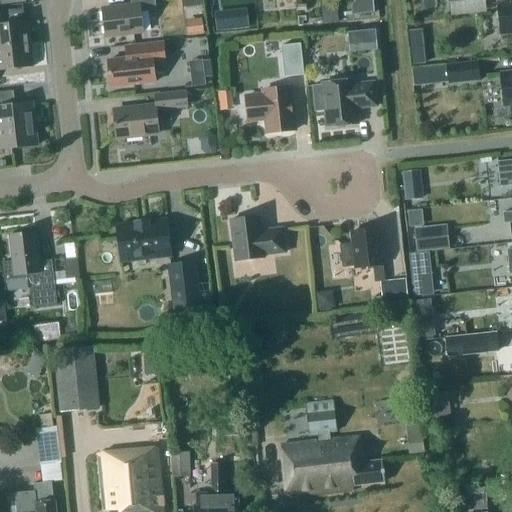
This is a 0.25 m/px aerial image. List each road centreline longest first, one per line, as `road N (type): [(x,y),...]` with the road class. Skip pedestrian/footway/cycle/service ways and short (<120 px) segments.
road 1 (residential): [(64,172),(108,196),(360,161)]
road 2 (residential): [(64,172),(63,0)]
